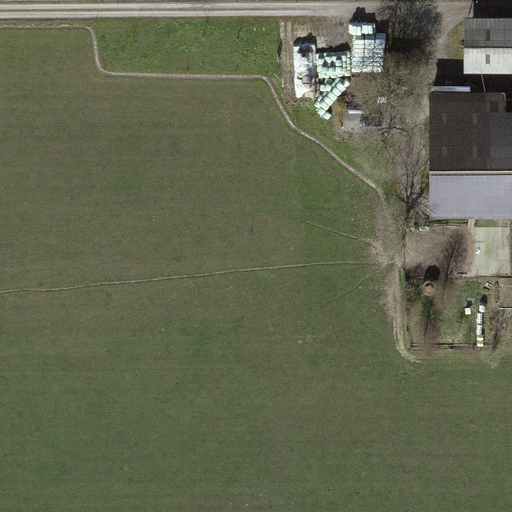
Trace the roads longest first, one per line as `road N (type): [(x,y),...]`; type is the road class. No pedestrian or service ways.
road 1 (track): [(0,16),(511,10)]
road 2 (unknown): [(511,213),(449,218),(429,215),(419,203),(412,170),(416,96)]
